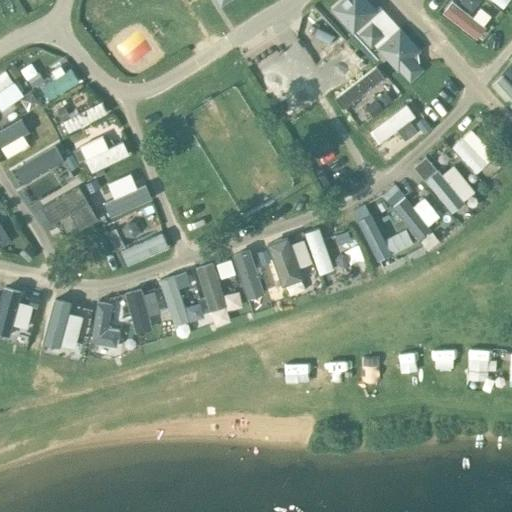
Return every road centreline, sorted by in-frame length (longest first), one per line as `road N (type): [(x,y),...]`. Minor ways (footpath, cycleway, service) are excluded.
road 1 (unknown): [(272,10),(364,171),(381,185)]
road 2 (unknown): [(111,87),(150,172),(179,266)]
road 3 (unknown): [(0,169),(58,280)]
